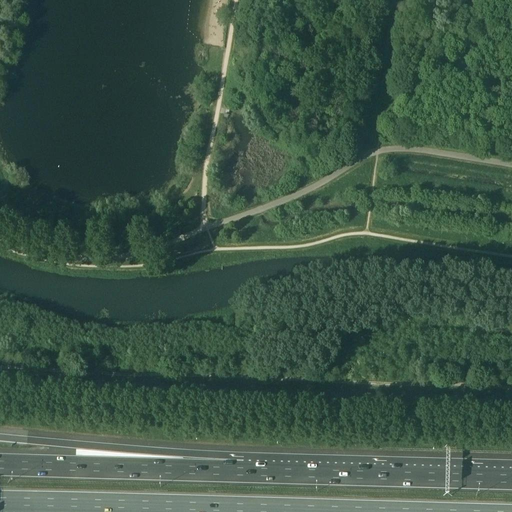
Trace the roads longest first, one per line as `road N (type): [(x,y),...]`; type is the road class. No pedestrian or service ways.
road 1 (unknown): [(511,389),(0,365)]
road 2 (motorway): [(0,501),(405,511)]
road 3 (motorway): [(511,478),(242,471)]
road 4 (motorway): [(242,471),(0,438)]
road 5 (motorway): [(242,471),(0,465)]
